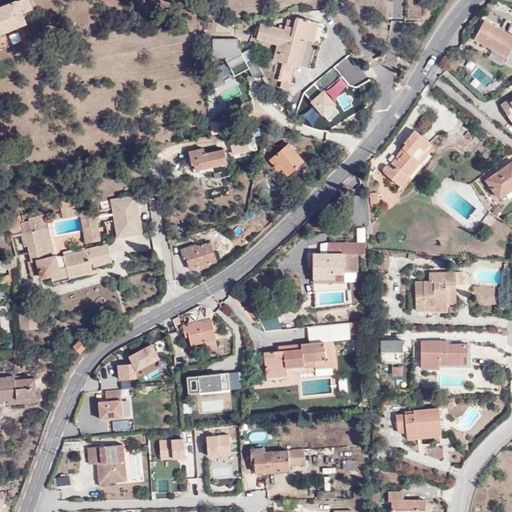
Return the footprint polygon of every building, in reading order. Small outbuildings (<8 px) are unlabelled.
[(21,13),(31,9),(27,0),(16,0),(0,7),(0,33),(26,22),(21,13)] [(26,22),(31,9),(21,13),(26,22)] [(283,63),(279,81),(290,84),(295,66),(309,69),(316,43),(313,42),(318,23),(295,17),(294,21),(287,19),(285,30),(262,23),(257,41),(277,47),(274,60),(283,63)] [(511,35),(484,21),(474,40),(507,58),(505,60),(511,64),(511,63),(511,35)] [(237,37),(212,38),(212,57),(225,58),(235,75),(249,69),(254,77),(263,73),(251,48),(241,53),(238,46),(237,37)] [(511,95),(501,103),(511,119),(511,95)] [(210,123),(211,130),(219,129),(218,122),(210,123)] [(399,158),(397,156),(392,162),(396,165),(394,168),(390,165),(388,165),(385,165),(383,167),(383,171),(402,186),(430,151),(426,149),(431,142),(414,129),(405,142),(406,143),(400,149),(401,150),(404,152),(399,158)] [(246,130),(230,132),(233,142),(248,139),(246,130)] [(287,174),(304,160),(288,142),(269,159),(278,169),(281,167),(287,174)] [(195,169),(199,168),(223,163),(227,162),(224,148),(205,152),(204,147),(189,150),(191,164),(194,163),(195,169)] [(497,198),(511,187),(511,159),(485,179),(497,198)] [(223,163),(199,168),(200,172),(224,167),(223,163)] [(140,224),(134,192),(119,194),(120,198),(118,199),(119,207),(110,208),(111,219),(111,220),(115,219),(117,228),(140,224)] [(84,210),(86,218),(94,216),(92,206),(84,207),(84,210)] [(103,220),(111,219),(110,208),(102,210),(103,220)] [(42,220),(20,225),(22,233),(44,228),(42,220)] [(48,227),(44,228),(51,256),(55,255),(48,227)] [(44,228),(22,233),(25,245),(28,244),(31,260),(32,261),(38,260),(41,273),(42,276),(50,274),(61,271),(59,267),(66,265),(68,275),(69,276),(92,270),(90,261),(86,249),(60,256),(55,255),(51,256),(44,228)] [(189,269),(197,266),(207,263),(216,260),(210,241),(195,245),(195,243),(180,248),(182,256),(185,255),(189,269)] [(315,282),(335,281),(345,281),(346,272),(358,271),(357,253),(366,253),(366,242),(329,243),(330,253),(314,254),(315,282)] [(98,246),(86,249),(90,261),(100,258),(98,246)] [(16,265),(16,256),(3,259),(5,268),(16,265)] [(32,261),(31,260),(27,261),(30,275),(41,273),(38,260),(32,261)] [(61,271),(50,274),(51,279),(68,275),(66,265),(59,267),(61,271)] [(390,297),(389,267),(375,267),(376,297),(390,297)] [(446,284),(456,284),(463,284),(463,272),(429,272),(429,280),(416,281),(416,310),(424,310),(424,312),(447,312),(448,304),(447,289),(446,289),(446,284)] [(456,304),(456,284),(446,284),(446,289),(447,289),(448,304),(456,304)] [(39,312),(36,301),(21,305),(24,316),(39,312)] [(280,325),(296,320),(293,310),(277,315),(280,325)] [(204,341),(205,349),(217,346),(214,339),(216,338),(212,324),(211,317),(183,324),(186,337),(189,336),(191,344),(204,341)] [(212,324),(216,338),(224,336),(222,331),(220,323),(212,324)] [(351,339),(362,338),(361,326),(349,327),(351,339)] [(80,352),(86,346),(79,339),(73,345),(80,352)] [(421,364),(439,364),(468,364),(468,343),(447,343),(447,340),(421,339),(421,364)] [(386,357),(385,340),(376,340),(377,357),(386,357)] [(314,359),(332,358),(330,341),(284,345),(284,350),(279,350),(264,351),(266,372),(274,372),(274,378),(287,377),(287,367),(304,365),(304,360),(314,359)] [(151,343),(128,355),(131,363),(117,364),(118,378),(138,376),(137,368),(159,358),(151,343)] [(53,362),(53,353),(38,353),(39,362),(53,362)] [(332,366),(332,358),(314,359),(314,368),(332,366)] [(228,372),(186,376),(188,393),(230,391),(228,372)] [(31,386),(34,385),(34,378),(15,379),(14,375),(7,375),(7,377),(0,377),(0,399),(7,399),(32,397),(31,386)] [(36,400),(34,385),(31,386),(32,397),(7,399),(8,402),(36,400)] [(120,389),(105,390),(106,400),(98,400),(99,418),(122,416),(120,389)] [(454,406),(453,397),(441,398),(442,407),(454,406)] [(413,413),(405,414),(396,414),(397,432),(406,430),(407,438),(442,436),(439,407),(413,410),(413,413)] [(229,434),(206,435),(207,456),(232,455),(229,434)] [(160,439),(161,457),(185,456),(183,437),(160,439)] [(118,472),(126,471),(124,445),(89,448),(90,464),(98,463),(103,463),(103,472),(99,472),(100,486),(108,486),(108,482),(119,481),(118,472)] [(289,465),(288,450),(265,451),(265,447),(251,448),(252,462),(256,462),(256,472),(290,470),(289,465)] [(305,449),(288,450),(289,465),(305,464),(305,449)] [(344,470),(357,468),(356,459),(343,460),(344,470)] [(127,480),(126,471),(118,472),(119,481),(127,480)] [(380,501),(380,491),(371,491),(371,501),(380,501)] [(425,511),(426,499),(403,499),(403,491),(388,491),(388,500),(391,500),(391,511),(425,511)]
